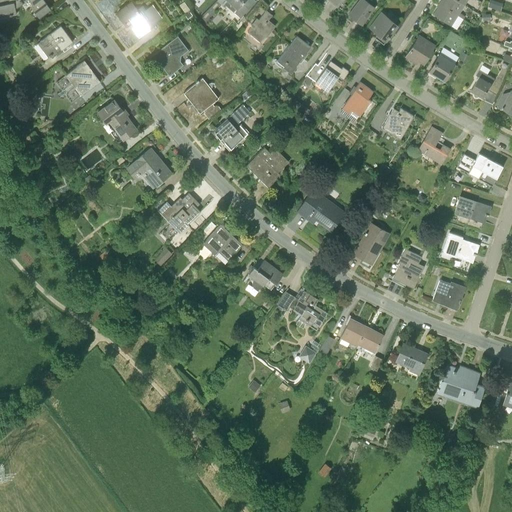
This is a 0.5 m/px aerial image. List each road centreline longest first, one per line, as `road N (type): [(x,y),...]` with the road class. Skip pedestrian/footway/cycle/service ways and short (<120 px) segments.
road 1 (residential): [(467,337),(349,284),(277,236),(186,146),(76,0)]
road 2 (residential): [(511,148),(379,69)]
road 3 (residential): [(467,337),(511,201)]
